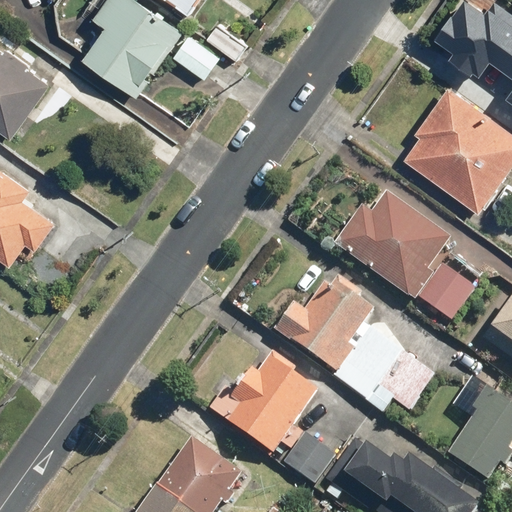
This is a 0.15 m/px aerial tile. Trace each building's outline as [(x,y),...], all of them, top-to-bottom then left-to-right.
[(186,30),(143,0),(108,0),(96,18),(109,27),(87,58),(141,96),(152,79),(149,77),(154,70),(156,72),(186,30)] [(172,0),(192,14),(202,0),(172,0)] [(511,12),(495,0),(470,0),(454,23),(463,30),(450,49),(485,74),(498,55),(511,64),(511,86),(507,94),(511,97),(511,12)] [(254,46),(219,23),(208,40),(243,63),(254,46)] [(223,57),(191,33),(176,55),(208,78),(223,57)] [(52,83),(0,46),(0,129),(13,139),(52,83)] [(511,170),(511,128),(452,86),(418,134),(422,137),(407,159),(483,212),(511,170)] [(34,189),(3,167),(0,170),(0,255),(13,265),(29,243),(38,250),(59,222),(26,199),(34,189)] [(376,213),(366,206),(338,244),(417,301),(437,274),(431,270),(454,239),(390,193),(376,213)] [(479,290),(447,267),(423,299),(455,322),(479,290)] [(327,283),(308,310),(298,304),(280,331),(341,373),(359,348),(353,345),(377,310),(362,300),(367,294),(342,277),(334,287),(327,283)] [(511,302),(486,338),(511,356),(511,302)] [(379,359),(365,349),(352,367),(366,377),(379,359)] [(439,375),(406,350),(379,386),(412,411),(439,375)] [(275,351),(260,373),(256,370),(239,394),(227,386),(211,409),(277,455),(285,444),(297,427),(322,391),(297,374),(300,369),(275,351)] [(474,408),(480,412),(451,453),(492,481),(504,463),(509,467),(511,461),(511,399),(489,385),(474,408)] [(217,511),(245,473),(195,438),(142,511),(217,511)] [(478,511),(483,506),(414,457),(409,465),(398,457),(395,461),(371,444),(369,446),(359,439),(329,480),(365,506),(374,493),(391,506),(396,500),(413,511),(478,511)]
